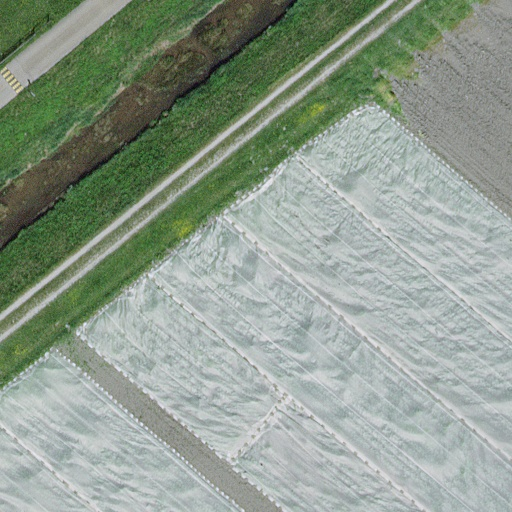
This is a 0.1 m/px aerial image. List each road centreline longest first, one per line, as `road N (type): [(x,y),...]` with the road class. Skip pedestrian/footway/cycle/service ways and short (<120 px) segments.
road 1 (track): [(0,333),(407,0)]
road 2 (unclassified): [(109,0),(0,89)]
